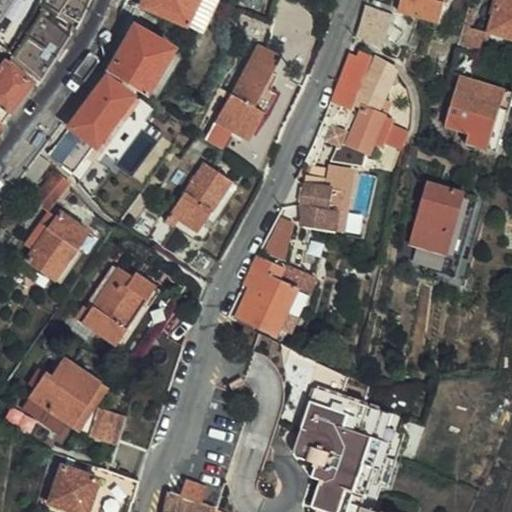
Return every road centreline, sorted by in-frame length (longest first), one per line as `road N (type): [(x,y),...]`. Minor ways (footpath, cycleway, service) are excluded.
road 1 (residential): [(346,0),(233,253),(142,511)]
road 2 (primary): [(113,0),(0,164)]
